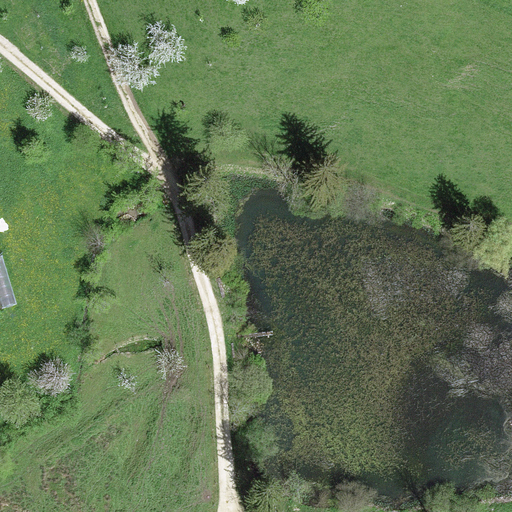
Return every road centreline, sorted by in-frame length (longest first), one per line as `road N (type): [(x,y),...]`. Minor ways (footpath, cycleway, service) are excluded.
road 1 (track): [(229,511),(212,313),(177,197),(128,104),(89,0)]
road 2 (track): [(169,178),(0,43)]
